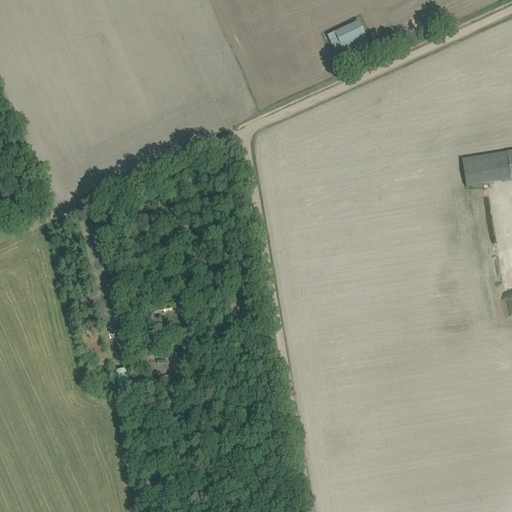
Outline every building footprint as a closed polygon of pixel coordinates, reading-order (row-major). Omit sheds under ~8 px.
[(328,36),(336,52),(367,38),(359,22),(328,36)] [(494,156),(463,161),(467,187),(498,182),(511,180),(511,152),(508,153),(494,156)] [(511,250),(498,254),(501,263),(511,259),(511,250)] [(160,378),(163,388),(182,384),(180,373),(160,378)] [(221,413),(218,427),(227,429),(230,414),(221,413)] [(138,440),(149,444),(154,427),(143,424),(138,440)]
